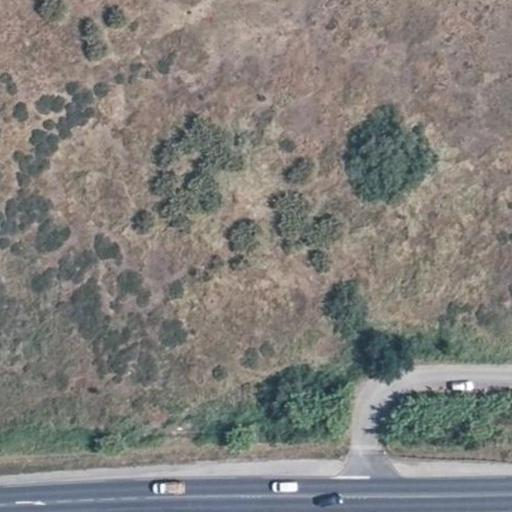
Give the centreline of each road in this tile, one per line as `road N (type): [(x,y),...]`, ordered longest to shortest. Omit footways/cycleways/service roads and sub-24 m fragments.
road 1 (primary): [(372,500),(0,509)]
road 2 (unclassified): [(372,500),(366,427),(376,400),(397,381),(511,379)]
road 3 (primary): [(511,496),(372,500)]
